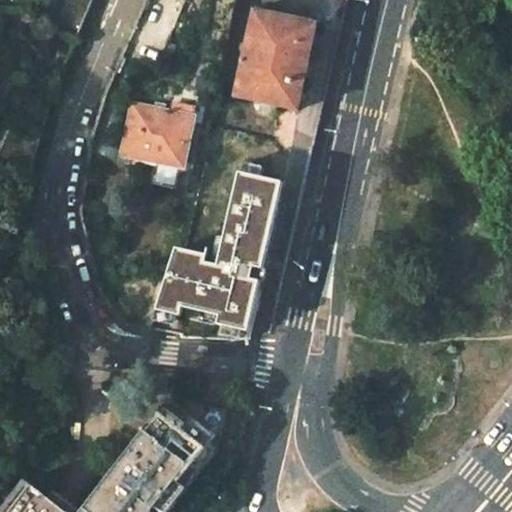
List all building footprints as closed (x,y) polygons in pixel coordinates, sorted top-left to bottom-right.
[(323,29),(262,12),(239,96),(301,113),(323,29)] [(159,150),(157,160),(183,166),(196,116),(137,101),(126,142),(159,150)] [(124,151),(157,160),(159,150),(126,142),(124,151)] [(153,327),(246,336),(281,174),(196,157),(153,327)] [(85,511),(66,511),(27,481),(2,511),(171,511),(220,450),(229,412),(173,400),(172,403),(85,511)]
